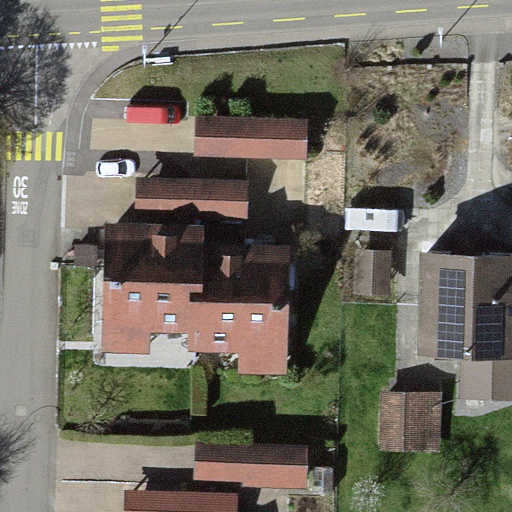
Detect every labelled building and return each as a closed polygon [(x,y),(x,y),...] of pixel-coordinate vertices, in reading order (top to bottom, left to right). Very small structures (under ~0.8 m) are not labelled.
[(314,117),(206,115),(205,148),(313,150),(314,117)] [(248,177),(141,175),(140,199),(248,201),(248,177)] [(294,229),(113,222),(109,336),(243,341),(242,365),(289,367),(294,229)] [(511,234),(426,233),(424,331),(511,332),(511,234)] [(440,398),(379,391),(373,447),(434,453),(440,398)] [(302,443),(197,438),(196,468),(301,473),(302,443)] [(237,511),(238,493),(127,490),(126,511),(237,511)]
